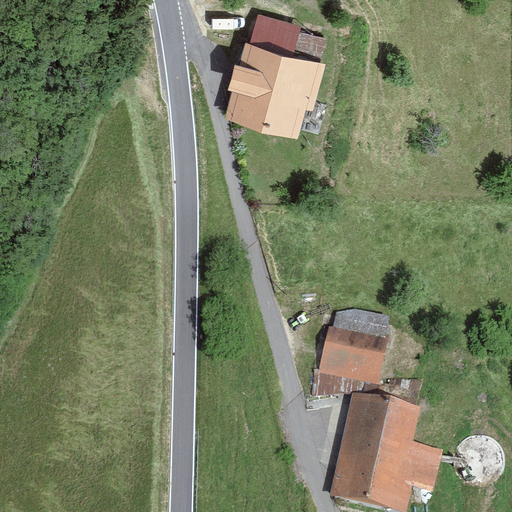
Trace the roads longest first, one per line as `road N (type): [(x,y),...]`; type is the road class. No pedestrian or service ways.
road 1 (unclassified): [(172,0),(209,72),(306,458),(330,511)]
road 2 (tertiary): [(184,511),(189,145),(169,0)]
